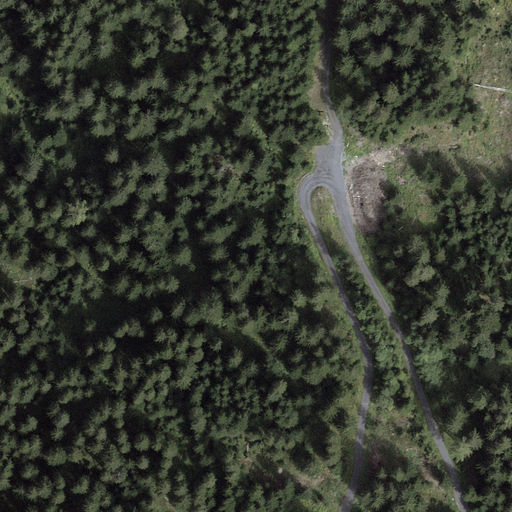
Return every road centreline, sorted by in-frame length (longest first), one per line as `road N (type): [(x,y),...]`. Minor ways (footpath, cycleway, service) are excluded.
road 1 (track): [(329,172),(356,250),(398,326),(467,511)]
road 2 (track): [(349,511),(362,455),(364,344),(306,195),(310,181),(329,172)]
road 3 (track): [(329,172),(338,145),(324,79),(333,0)]
